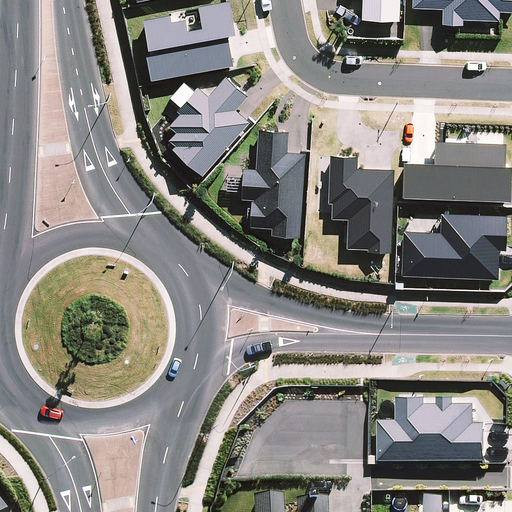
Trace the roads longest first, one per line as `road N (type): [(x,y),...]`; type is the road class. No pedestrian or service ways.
road 1 (residential): [(283,0),(302,56),(323,70),(511,83)]
road 2 (secondary): [(62,0),(90,139),(149,245)]
road 3 (secondary): [(0,260),(25,0)]
road 4 (residential): [(187,274),(368,333)]
road 5 (residential): [(368,333),(270,343),(192,368)]
road 6 (secondary): [(185,384),(161,404),(98,425),(31,410)]
road 7 (secondary): [(0,279),(35,250),(74,236),(127,236),(149,245)]
road 8 (residential): [(368,333),(511,336)]
road 9 (residential): [(372,479),(511,478)]
road 10 (secondary): [(185,384),(156,511)]
